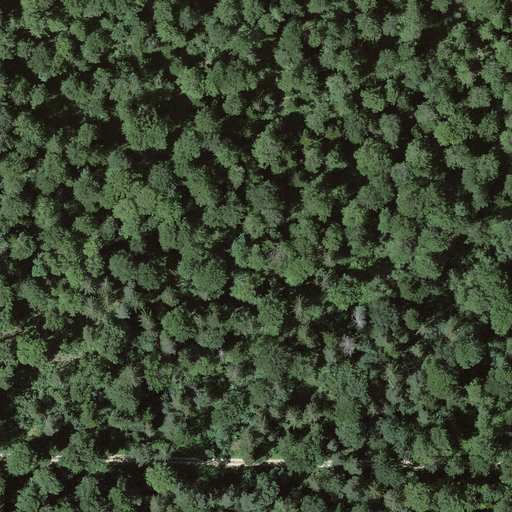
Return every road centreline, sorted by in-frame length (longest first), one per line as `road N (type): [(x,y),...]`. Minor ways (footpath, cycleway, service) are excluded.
road 1 (track): [(0,336),(511,225)]
road 2 (track): [(511,468),(0,454)]
